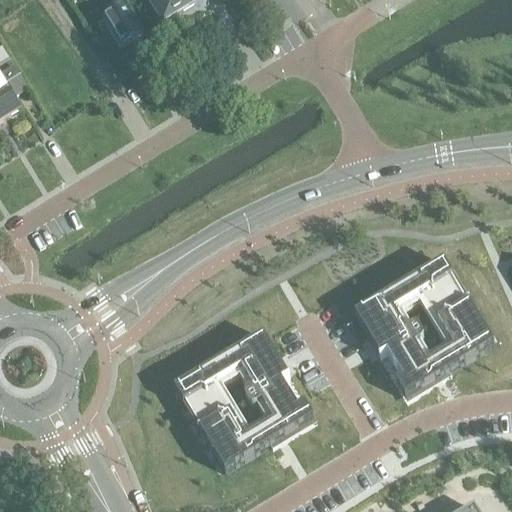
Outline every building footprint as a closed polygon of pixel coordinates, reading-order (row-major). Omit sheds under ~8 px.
[(146,0),(163,27),(194,8),(189,0),(146,0)] [(125,7),(102,22),(121,52),(144,38),(125,7)] [(0,122),(2,125),(22,113),(15,101),(28,93),(14,69),(0,77),(0,76),(0,122)] [(444,267),(355,320),(368,342),(380,360),(381,362),(380,362),(380,363),(388,358),(404,384),(397,388),(406,404),(414,399),(413,399),(449,377),(451,381),(452,381),(450,377),(495,350),(494,348),(487,336),(486,335),(479,323),(478,321),(470,309),(469,308),(462,296),(461,293),(453,281),(453,280),(445,268),(444,267)] [(264,340),(175,394),(176,396),(184,408),(184,409),(191,421),(193,424),(200,436),(201,437),(208,449),(210,452),(217,463),(217,464),(224,476),(226,478),(271,451),(273,454),(274,453),(271,450),(307,428),(307,429),(315,424),(305,409),(298,413),(283,387),(290,382),(289,382),(288,380),(277,362),(264,340)]
